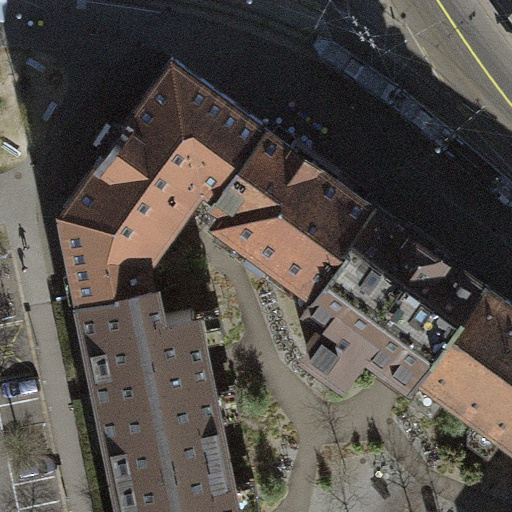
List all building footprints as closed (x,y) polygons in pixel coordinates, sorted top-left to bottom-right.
[(174,56),(64,207),(77,272),(82,296),(153,281),(148,256),(203,181),(216,191),(266,123),(174,56)] [(322,163),(266,123),(216,191),(212,196),(224,205),(215,217),(253,244),(247,252),(261,262),(266,254),(315,290),(349,243),(345,240),(373,201),(322,163)] [(411,380),(420,369),(484,281),(430,242),(373,201),(345,240),(349,243),(315,290),(306,303),(326,317),(303,348),(345,379),(368,348),(411,380)] [(110,435),(117,470),(223,448),(194,308),(160,315),(153,281),(82,296),(110,435)] [(420,369),(511,435),(511,301),(484,281),(420,369)] [(236,511),(223,448),(117,470),(125,511),(236,511)]
